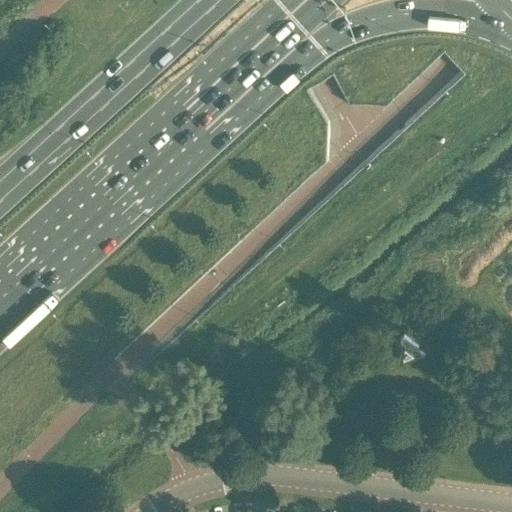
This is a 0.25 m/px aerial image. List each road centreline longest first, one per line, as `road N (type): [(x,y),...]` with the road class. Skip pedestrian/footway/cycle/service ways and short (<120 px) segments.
road 1 (unclassified): [(511,506),(264,477),(194,487),(147,511)]
road 2 (trunk): [(195,118),(377,18),(421,12),(511,25)]
road 3 (trunk): [(206,0),(0,190)]
road 4 (trunk): [(0,304),(195,118)]
road 5 (primary): [(195,118),(326,0)]
road 6 (primary): [(195,118),(294,0)]
